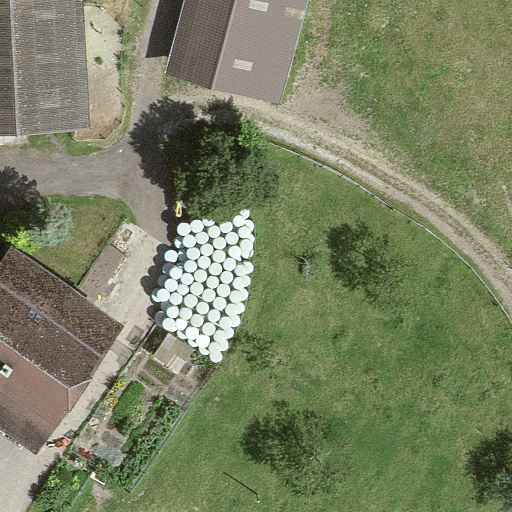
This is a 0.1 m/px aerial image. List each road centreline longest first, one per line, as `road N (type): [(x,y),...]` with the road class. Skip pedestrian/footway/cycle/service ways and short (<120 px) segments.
road 1 (track): [(511,298),(474,251),(353,162),(239,119),(194,115),(139,146),(0,188)]
road 2 (track): [(170,0),(139,146)]
